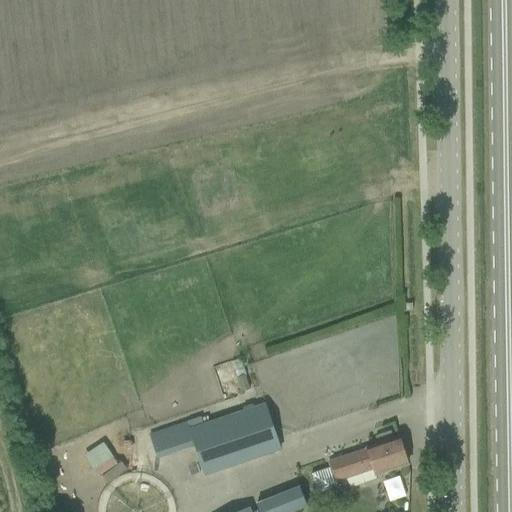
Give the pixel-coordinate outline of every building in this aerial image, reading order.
[(263,405),(189,430),(186,422),(149,435),(157,458),(192,446),(202,477),(279,450),(263,405)] [(317,493),(337,486),(339,492),(376,479),(375,475),(407,465),(398,438),(379,444),(366,449),(329,462),(331,467),(310,474),(317,493)] [(86,455),(100,476),(120,463),(107,441),(86,455)] [(399,475),(382,480),(389,500),(406,495),(399,475)] [(298,486),(255,503),(258,511),(293,511),(306,507),(298,486)]
